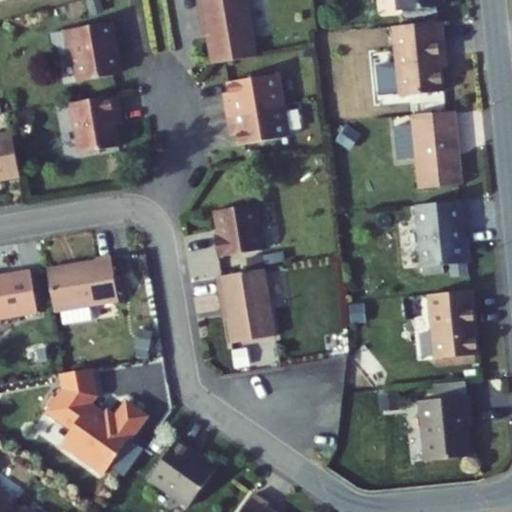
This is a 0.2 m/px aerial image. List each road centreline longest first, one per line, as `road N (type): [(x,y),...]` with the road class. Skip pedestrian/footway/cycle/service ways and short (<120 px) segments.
road 1 (residential): [(147,210),(163,233),(191,380),(207,402),(351,500),(375,505),(511,492)]
road 2 (residential): [(495,0),(511,179)]
road 3 (residential): [(0,226),(122,205),(147,210)]
road 4 (residential): [(147,210),(170,153),(165,78)]
